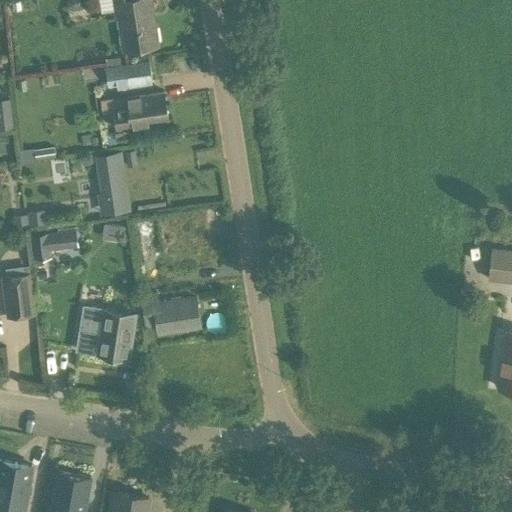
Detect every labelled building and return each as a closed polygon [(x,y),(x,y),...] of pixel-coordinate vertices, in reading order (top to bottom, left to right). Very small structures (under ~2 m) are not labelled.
[(111,0),(114,21),(118,20),(122,52),(157,47),(154,22),(152,22),(151,15),(153,15),(151,0),(111,0)] [(109,67),(108,67),(111,88),(152,81),(149,62),(124,66),(122,57),(108,59),(109,67)] [(127,106),(113,108),(116,130),(169,122),(164,92),(126,98),(127,106)] [(0,115),(0,130),(15,129),(14,114),(0,115)] [(56,147),(36,150),(38,161),(58,158),(56,147)] [(128,165),(137,164),(135,150),(126,151),(128,165)] [(120,151),(93,155),(98,193),(110,191),(113,211),(129,208),(120,151)] [(30,224),(46,222),(45,212),(29,214),(30,224)] [(14,216),(15,226),(29,224),(27,214),(14,216)] [(105,221),(104,237),(126,239),(128,224),(105,221)] [(76,230),(35,234),(38,260),(52,258),(50,247),(77,244),(76,230)] [(511,249),(493,247),(489,277),(511,279),(511,249)] [(8,276),(2,276),(7,316),(37,312),(31,265),(7,268),(8,276)] [(155,291),(140,294),(145,327),(156,325),(157,332),(199,325),(195,297),(157,303),(155,291)] [(84,306),(80,329),(100,333),(96,352),(128,358),(135,314),(84,306)] [(511,329),(507,329),(497,387),(511,389),(511,329)] [(126,368),(124,390),(143,393),(146,370),(126,368)] [(0,511),(23,511),(32,465),(0,458),(0,511)] [(58,469),(50,511),(83,511),(91,475),(58,469)] [(145,511),(148,497),(111,491),(111,493),(115,494),(113,508),(108,507),(107,511),(145,511)]
